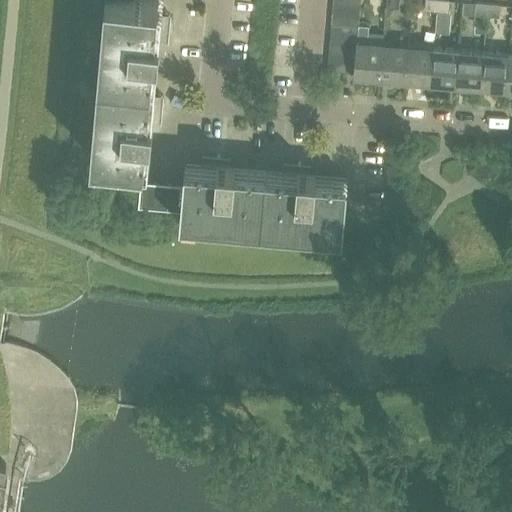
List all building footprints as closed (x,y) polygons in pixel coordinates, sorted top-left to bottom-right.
[(104,0),(98,73),(156,78),(160,31),(169,32),(171,15),(162,14),(162,0),(104,0)] [(360,0),(333,0),(333,9),(360,12),(361,0),(360,0)] [(425,0),(424,10),(437,11),(437,0),(425,0)] [(437,0),(437,11),(436,29),(442,29),(443,17),(449,18),(449,12),(449,0),(437,0)] [(474,14),(487,15),(488,2),(476,1),(474,14)] [(488,2),(487,15),(499,16),(500,3),(488,2)] [(333,9),(332,22),(359,24),(360,12),(333,9)] [(332,22),(331,33),(357,35),(357,39),(368,39),(369,25),(359,24),(332,22)] [(331,33),(330,45),(356,47),(357,39),(357,35),(331,33)] [(354,75),(380,78),(383,42),(357,40),(354,75)] [(383,42),(380,78),(405,80),(408,45),(383,42)] [(330,45),(329,58),(354,60),(356,47),(330,45)] [(408,45),(405,80),(431,83),(434,47),(408,45)] [(434,47),(431,83),(455,85),(459,49),(434,47)] [(459,49),(455,85),(480,87),(484,52),(459,49)] [(484,52),(480,87),(505,89),(509,54),(484,52)] [(354,60),(329,58),(328,69),(353,72),(354,60)] [(156,78),(98,73),(91,155),(149,160),(153,112),(162,113),(164,96),(155,95),(156,78)] [(185,161),(183,184),(180,210),(180,219),(261,226),(265,168),(219,164),(220,155),(202,154),(202,162),(185,161)] [(265,168),(261,226),(342,233),(347,175),(300,171),(301,162),(283,160),(282,169),(265,168)] [(139,206),(153,208),(155,182),(141,181),(139,206)] [(155,182),(153,208),(167,209),(169,183),(155,182)] [(180,210),(183,184),(169,183),(167,209),(180,210)]
